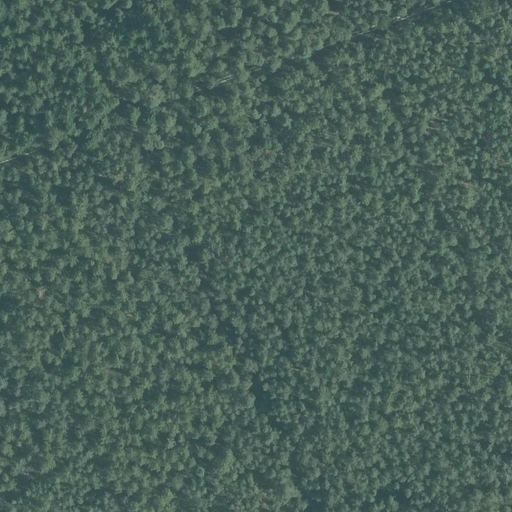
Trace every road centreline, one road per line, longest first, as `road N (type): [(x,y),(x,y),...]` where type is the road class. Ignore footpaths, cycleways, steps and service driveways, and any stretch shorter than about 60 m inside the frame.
road 1 (track): [(316,511),(129,114)]
road 2 (track): [(446,0),(129,114)]
road 3 (track): [(129,114),(0,161)]
road 4 (track): [(129,114),(76,0)]
